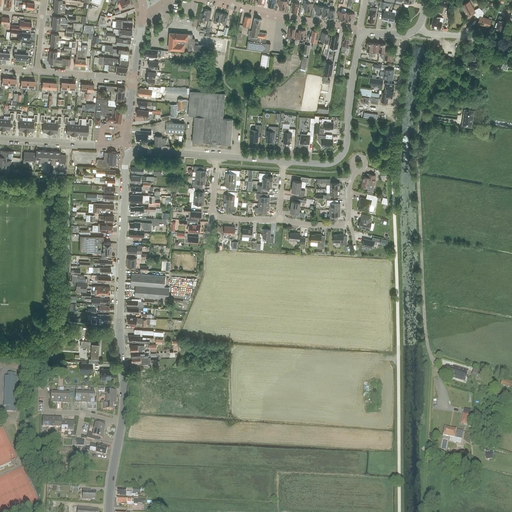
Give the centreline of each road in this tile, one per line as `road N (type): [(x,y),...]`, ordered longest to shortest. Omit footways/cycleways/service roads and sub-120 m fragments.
road 1 (tertiary): [(284,162),(325,165),(344,152),(363,36)]
road 2 (tertiary): [(119,333),(130,155)]
road 3 (unclassified): [(0,363),(35,357),(75,331),(119,333)]
road 4 (unclassified): [(124,145),(0,139)]
